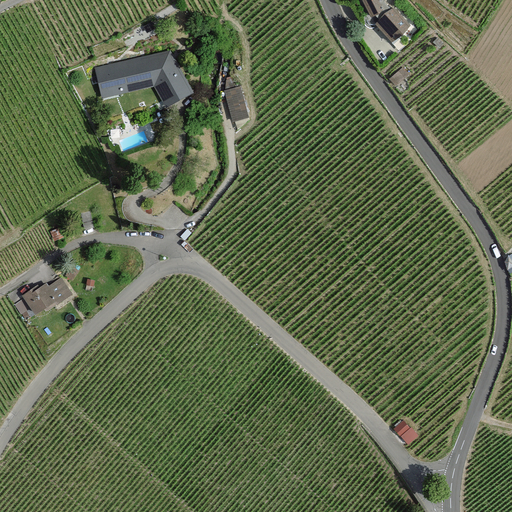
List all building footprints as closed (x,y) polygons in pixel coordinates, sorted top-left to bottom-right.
[(381,0),(362,0),(370,17),(386,10),(381,0)] [(394,7),(375,24),(391,43),(410,26),(394,7)] [(169,51),(95,68),(100,99),(152,87),(162,108),(192,94),(169,51)] [(405,64),(389,78),(396,86),(411,72),(405,64)] [(220,80),(234,121),(250,116),(237,75),(220,80)] [(52,231),(56,240),(64,237),(60,228),(52,231)] [(46,284),(15,305),(22,315),(27,312),(31,318),(52,304),(55,307),(73,295),(62,278),(48,287),(46,284)] [(411,429),(405,420),(395,428),(409,445),(420,435),(413,427),(411,429)]
